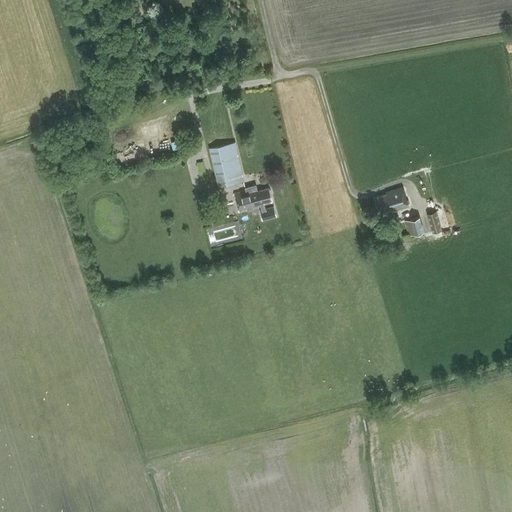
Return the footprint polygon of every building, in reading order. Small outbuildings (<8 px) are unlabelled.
[(244,181),(235,142),(208,148),(217,187),(244,181)] [(239,212),(260,206),(261,209),(259,210),(262,220),(276,216),(273,206),(265,209),(263,202),(271,200),(268,187),(257,190),(255,185),(245,188),(245,190),(234,193),(239,212)] [(391,212),(407,206),(401,187),(385,192),(386,194),(375,198),(380,213),(391,210),(391,212)] [(426,214),(432,233),(441,230),(436,211),(426,214)] [(418,217),(404,221),(408,236),(423,232),(418,217)]
